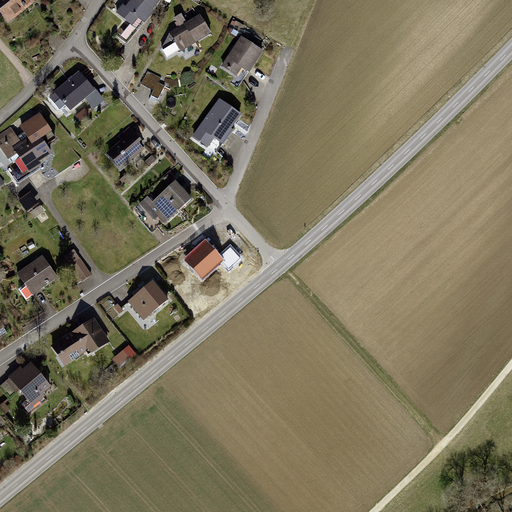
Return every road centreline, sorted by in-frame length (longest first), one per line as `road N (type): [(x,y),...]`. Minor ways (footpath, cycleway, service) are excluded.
road 1 (secondary): [(0,499),(280,266)]
road 2 (secondary): [(280,266),(511,50)]
road 3 (residential): [(0,358),(226,204)]
road 4 (residential): [(74,41),(226,204)]
road 5 (track): [(372,511),(511,366)]
road 6 (residential): [(226,204),(288,47)]
